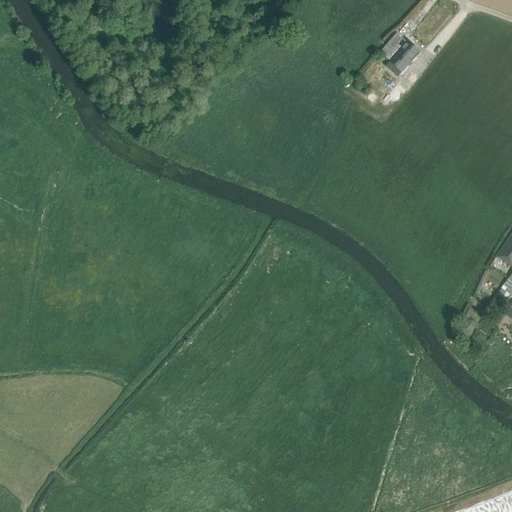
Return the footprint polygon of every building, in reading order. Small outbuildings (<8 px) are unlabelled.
[(285,19),(290,23),(303,4),(298,1),(285,19)] [(407,43),(397,34),(388,44),(398,53),(407,43)] [(390,61),(385,67),(397,77),(410,63),(418,53),(407,43),(398,53),(390,61)] [(398,53),(388,44),(380,53),(390,61),(398,53)] [(344,74),(351,81),(359,72),(351,66),(344,74)] [(511,246),(511,247),(506,243),(496,257),(511,267),(511,246)]
